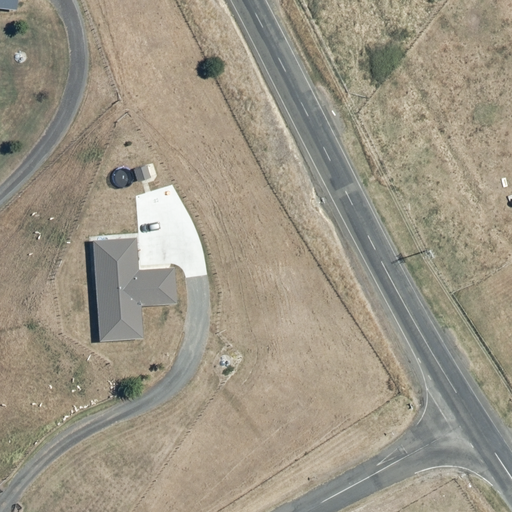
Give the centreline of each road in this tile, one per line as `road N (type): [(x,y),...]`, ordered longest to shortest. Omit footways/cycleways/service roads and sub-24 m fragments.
road 1 (tertiary): [(474,420),(390,278),(248,0)]
road 2 (unclassified): [(253,511),(474,420)]
